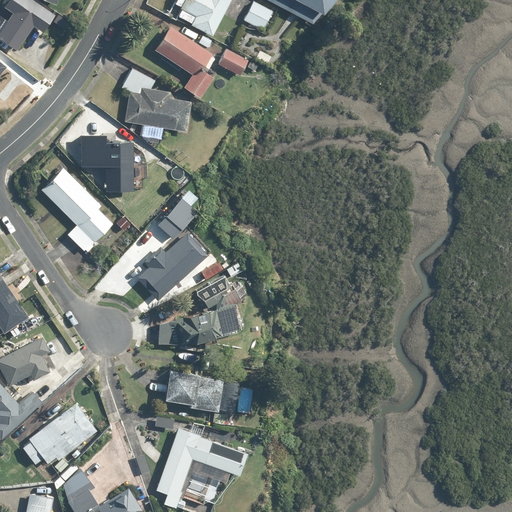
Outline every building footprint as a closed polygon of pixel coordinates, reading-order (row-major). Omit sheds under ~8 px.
[(35,0),(7,0),(3,6),(13,13),(0,31),(0,38),(16,49),(33,25),(42,31),(55,13),(35,0)] [(182,7),(177,16),(212,36),(231,0),(175,0),(174,3),(182,7)] [(273,10),(253,0),(243,20),(263,29),(273,10)] [(268,0),(311,22),(330,0),(268,0)] [(182,86),(199,97),(213,76),(204,71),(215,54),(169,25),(154,48),(163,54),(160,58),(179,70),(182,66),(191,72),(182,86)] [(247,59),(225,47),(217,63),(238,75),(247,59)] [(121,86),(130,91),(125,121),(148,124),(145,140),(161,142),(163,127),(186,130),(190,101),(169,97),(170,91),(149,88),(153,81),(131,69),(121,86)] [(132,191),(133,141),(111,141),(111,138),(105,138),(105,134),(80,134),(80,166),(105,166),(104,190),(132,191)] [(97,207),(101,204),(64,167),(41,190),(75,224),(65,234),(83,252),(85,250),(92,256),(98,250),(92,243),(112,223),(97,207)] [(123,215),(116,221),(124,230),(131,224),(123,215)] [(160,245),(141,262),(147,268),(136,277),(157,299),(207,253),(186,231),(165,251),(160,245)] [(133,248),(142,258),(160,242),(152,232),(133,248)] [(218,261),(200,271),(205,280),(223,269),(218,261)] [(237,262),(225,269),(231,277),(242,270),(237,262)] [(9,330),(13,337),(21,332),(16,325),(29,316),(0,274),(0,328),(4,334),(9,330)] [(223,274),(194,291),(200,301),(201,301),(214,293),(229,285),(223,274)] [(218,300),(214,293),(201,301),(205,308),(218,300)] [(234,302),(169,320),(177,348),(241,331),(234,302)] [(29,342),(27,337),(9,346),(6,339),(0,342),(0,373),(6,386),(29,374),(32,380),(50,370),(41,355),(50,351),(41,335),(29,342)] [(234,409),(237,381),(198,375),(199,373),(168,369),(164,400),(187,403),(186,406),(223,411),(224,407),(234,409)] [(19,403),(0,382),(0,435),(2,438),(41,400),(32,391),(19,403)] [(30,440),(21,447),(35,464),(43,457),(48,462),(55,456),(59,460),(96,429),(76,405),(67,413),(63,409),(28,438),(30,440)] [(226,413),(213,412),(212,423),(225,424),(226,413)] [(174,416),(156,413),(154,426),(173,428),(174,416)] [(196,511),(210,511),(214,503),(222,480),(226,481),(230,471),(238,475),(247,451),(178,426),(155,488),(167,492),(163,502),(175,506),(175,504),(196,511)] [(72,462),(60,474),(65,480),(78,467),(72,462)] [(50,463),(42,469),(51,481),(59,475),(50,463)] [(133,511),(141,507),(128,486),(99,504),(90,489),(95,486),(79,467),(62,485),(70,499),(68,500),(75,511),(133,511)] [(50,511),(53,496),(29,492),(25,511),(50,511)]
